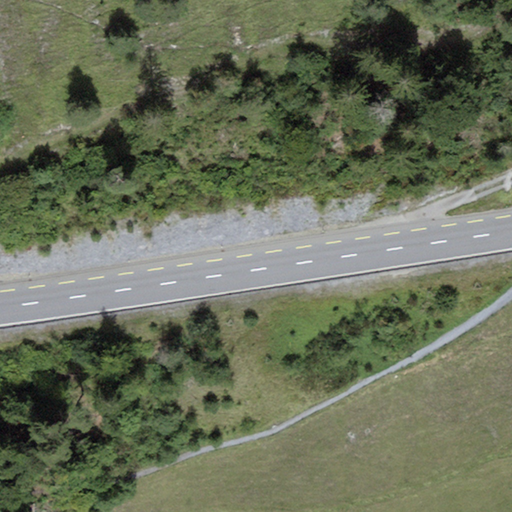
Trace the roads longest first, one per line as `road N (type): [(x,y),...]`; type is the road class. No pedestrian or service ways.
road 1 (primary): [(511,231),(0,308)]
road 2 (track): [(511,57),(0,120)]
